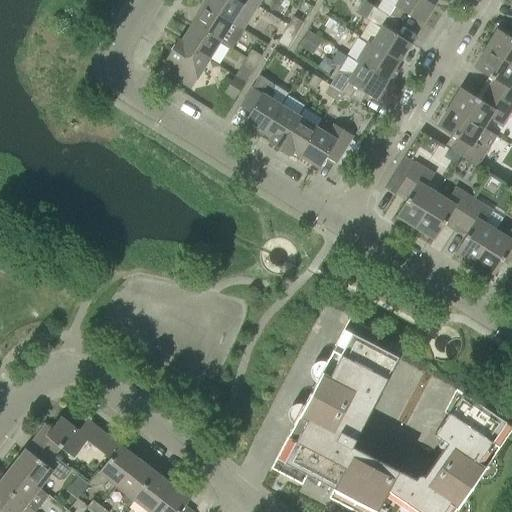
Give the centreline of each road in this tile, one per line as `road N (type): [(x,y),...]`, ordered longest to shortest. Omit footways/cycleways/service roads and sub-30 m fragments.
road 1 (residential): [(343,222),(134,94),(116,72),(122,45),(150,0)]
road 2 (residential): [(0,431),(48,370),(78,366),(246,498)]
road 3 (residential): [(343,222),(480,0)]
road 4 (residential): [(511,328),(343,222)]
